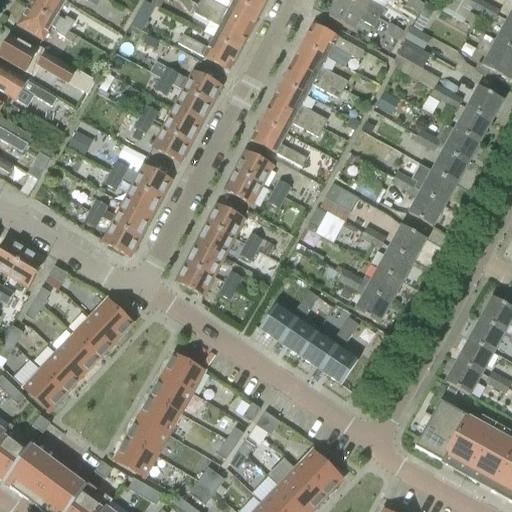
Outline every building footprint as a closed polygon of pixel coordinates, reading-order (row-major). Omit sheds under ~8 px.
[(57,0),(33,0),(28,9),(69,33),(74,24),(66,19),(64,22),(57,18),(65,4),(57,0)] [(249,34),(259,15),(233,1),(230,0),(206,0),(206,1),(204,0),(201,0),(198,7),(249,34)] [(259,15),(267,0),(233,0),(233,1),(259,15)] [(378,20),(342,0),(339,0),(328,20),(353,33),(359,22),(373,30),(378,20)] [(371,0),(342,0),(378,20),(383,11),(370,3),(371,0)] [(423,6),(412,0),(408,0),(403,9),(418,17),(419,14),(423,6)] [(463,0),(448,0),(442,12),(462,24),(470,10),(468,9),(470,4),(463,0)] [(472,0),(468,9),(480,15),(486,6),(474,0),(472,0)] [(494,21),(504,27),(511,31),(511,4),(505,1),(498,13),(494,21)] [(143,3),(130,27),(141,33),(155,9),(143,3)] [(423,6),(419,14),(429,20),(434,11),(424,5),(423,6)] [(498,13),(486,6),(480,15),(493,22),(498,13)] [(218,29),(213,40),(239,53),(249,34),(198,7),(193,16),(218,29)] [(65,41),(69,33),(28,9),(17,28),(42,43),(51,28),(58,33),(56,35),(65,41)] [(394,16),(389,26),(402,33),(407,24),(394,16)] [(396,43),(402,33),(389,26),(383,36),(396,43)] [(362,54),(338,41),(312,27),(301,47),(327,61),(343,69),(349,58),(357,63),(362,54)] [(511,31),(504,27),(493,47),(511,57),(511,31)] [(412,30),(405,42),(422,52),(428,40),(412,30)] [(69,33),(65,41),(76,47),(80,39),(69,33)] [(154,51),(158,42),(146,36),(142,45),(154,51)] [(228,73),(239,53),(213,40),(207,50),(182,37),(177,46),(202,59),(228,73)] [(66,84),(74,72),(37,50),(35,54),(10,39),(0,55),(0,59),(33,79),(39,68),(66,84)] [(429,57),(404,43),(396,57),(421,71),(429,57)] [(321,71),(327,61),(301,47),(291,66),(341,93),(346,84),(321,71)] [(509,83),(511,77),(511,57),(493,47),(482,68),(477,65),(473,74),(483,80),(488,72),(509,83)] [(341,93),(291,66),(281,85),(307,99),(312,88),(337,101),(341,93)] [(0,94),(27,110),(33,99),(51,110),(56,102),(0,68),(0,94)] [(160,81),(172,87),(177,76),(166,70),(160,81)] [(210,108),(220,88),(193,74),(188,82),(177,76),(172,87),(183,93),(210,108)] [(99,91),(97,95),(106,100),(109,96),(105,95),(113,80),(106,76),(98,91),(99,91)] [(86,97),(95,83),(89,79),(80,94),(86,97)] [(172,87),(160,81),(154,93),(166,99),(172,87)] [(307,99),(281,85),(270,105),(321,131),(325,123),(301,110),(307,99)] [(428,99),(441,107),(448,94),(436,87),(428,99)] [(466,111),(490,124),(502,103),(478,90),(466,111)] [(172,113),(200,127),(210,108),(183,93),(172,113)] [(461,101),(448,94),(441,107),(454,114),(461,101)] [(0,130),(10,137),(27,147),(31,139),(0,120),(0,109),(2,107),(0,105),(0,130)] [(321,131),(270,105),(260,124),(286,138),(292,127),(316,140),(321,131)] [(139,119),(151,126),(157,114),(145,108),(139,119)] [(490,124),(466,111),(455,132),(478,145),(490,124)] [(162,132),(189,146),(200,127),(172,113),(162,132)] [(151,126),(139,119),(133,130),(146,136),(151,126)] [(347,129),(354,132),(359,123),(352,120),(347,129)] [(286,138),(260,124),(250,144),(276,158),(276,157),(300,170),(305,161),(281,148),(286,138)] [(0,141),(5,145),(10,137),(0,130),(0,141)] [(189,146),(162,132),(152,151),(179,166),(189,146)] [(429,138),(420,132),(413,144),(422,150),(429,138)] [(478,145),(455,132),(443,153),(467,166),(478,145)] [(83,158),(92,142),(75,133),(66,149),(83,158)] [(438,143),(429,138),(422,150),(432,155),(438,143)] [(50,161),(56,150),(50,146),(43,148),(39,155),(50,161)] [(432,174),(455,187),(467,166),(443,153),(432,174)] [(244,154),(234,174),(261,188),(272,169),(244,154)] [(14,168),(0,160),(0,171),(9,177),(14,168)] [(108,175),(121,182),(128,170),(115,163),(108,175)] [(37,181),(41,174),(32,168),(27,176),(37,181)] [(132,188),(159,202),(170,182),(143,168),(132,188)] [(251,208),(261,188),(234,174),(223,193),(251,208)] [(406,180),(396,174),(390,186),(400,191),(406,180)] [(420,195),(443,208),(455,187),(432,174),(420,195)] [(121,182),(108,175),(103,185),(116,192),(121,182)] [(32,190),(37,182),(29,178),(25,185),(32,190)] [(351,182),(348,189),(354,192),(378,206),(385,193),(360,179),(356,185),(351,182)] [(416,185),(406,180),(400,191),(410,197),(413,191),(416,185)] [(290,189),(277,183),(271,194),(284,200),(290,189)] [(149,221),(159,202),(132,188),(122,207),(149,221)] [(349,214),(356,202),(332,188),(325,201),(349,214)] [(410,197),(409,198),(416,202),(420,195),(413,191),(410,197)] [(284,200),(271,194),(266,204),(278,211),(284,200)] [(443,208),(420,195),(416,202),(408,217),(432,230),(443,208)] [(101,220),(107,209),(95,203),(89,214),(101,220)] [(149,221),(122,207),(112,226),(139,240),(149,221)] [(206,227),(233,241),(243,222),(216,207),(206,227)] [(318,230),(326,216),(315,210),(308,225),(318,230)] [(101,220),(89,214),(84,224),(83,225),(95,231),(101,220)] [(139,240),(112,226),(102,245),(129,260),(139,240)] [(195,246),(223,260),(233,241),(206,227),(195,246)] [(401,229),(389,251),(413,264),(425,242),(401,229)] [(360,241),(369,247),(375,235),(366,230),(360,241)] [(244,247),(255,253),(262,241),(250,235),(244,247)] [(375,235),(369,247),(379,252),(385,241),(375,235)] [(0,248),(0,272),(8,278),(25,252),(5,240),(0,248)] [(223,260),(195,246),(185,265),(212,280),(223,260)] [(250,264),(255,253),(244,247),(238,257),(250,264)] [(284,253),(285,253),(273,247),(267,259),(278,265),(284,253)] [(389,251),(378,271),(401,284),(413,264),(389,251)] [(44,263),(25,252),(8,278),(28,290),(44,263)] [(212,280),(185,265),(175,285),(202,299),(212,280)] [(285,267),(282,272),(289,276),(292,271),(285,267)] [(62,285),(67,277),(54,268),(48,277),(62,285)] [(328,268),(324,275),(337,283),(341,276),(328,268)] [(337,283),(347,288),(354,274),(345,269),(341,276),(337,283)] [(364,279),(360,286),(390,304),(401,284),(378,271),(371,283),(364,279)] [(235,292),(241,280),(230,274),(224,286),(235,292)] [(364,279),(354,274),(347,288),(356,293),(360,286),(364,279)] [(235,292),(224,286),(218,297),(230,303),(235,292)] [(356,293),(363,297),(354,314),(378,327),(390,304),(360,286),(356,293)] [(13,296),(2,290),(0,293),(0,303),(6,307),(13,296)] [(41,290),(32,304),(41,309),(49,295),(41,290)] [(307,295),(302,303),(311,310),(318,301),(308,294),(307,295)] [(480,322),(503,335),(511,318),(511,311),(492,300),(480,322)] [(106,302),(89,320),(116,345),(132,327),(106,302)] [(301,304),(295,312),(305,319),(311,310),(302,303),(301,304)] [(41,309),(32,304),(24,318),(33,323),(41,309)] [(275,307),(259,331),(280,346),(296,322),(275,307)] [(116,345),(89,320),(72,337),(99,362),(116,345)] [(347,321),(341,330),(351,337),(357,328),(347,321)] [(296,322),(280,346),(300,359),(316,335),(296,322)] [(503,335),(480,322),(469,343),(492,356),(503,335)] [(12,329),(4,342),(14,349),(22,335),(12,329)] [(341,330),(335,339),(340,342),(345,346),(351,337),(341,330)] [(316,335),(300,359),(320,372),(336,348),(316,335)] [(56,355),(82,380),(99,362),(72,337),(56,355)] [(14,349),(4,342),(0,348),(0,358),(6,362),(14,349)] [(492,356),(469,343),(457,364),(481,377),(492,356)] [(336,348),(320,372),(341,387),(357,363),(336,348)] [(66,397),(82,380),(56,355),(39,372),(66,397)] [(160,378),(192,396),(204,374),(173,356),(160,378)] [(481,377),(457,364),(445,385),(469,398),(481,377)] [(66,397),(39,372),(22,390),(49,415),(66,397)] [(485,386),(495,391),(501,380),(491,375),(485,386)] [(0,391),(6,397),(13,389),(1,378),(0,379),(0,391)] [(180,417),(192,396),(160,378),(149,399),(180,417)] [(504,396),(507,391),(510,385),(501,380),(495,391),(504,396)] [(25,400),(13,389),(6,397),(18,408),(25,400)] [(464,398),(460,403),(468,408),(471,402),(464,398)] [(149,399),(137,420),(168,438),(180,417),(149,399)] [(414,449),(442,465),(446,459),(503,491),(511,495),(511,444),(439,404),(414,449)] [(259,411),(251,406),(242,419),(250,425),(259,411)] [(264,415),(255,428),(270,438),(279,425),(264,415)] [(42,436),(49,425),(39,418),(32,428),(42,436)] [(0,439),(9,427),(0,419),(0,439)] [(168,438),(137,420),(125,441),(156,459),(168,438)] [(12,476),(32,449),(35,445),(9,427),(0,439),(0,481),(2,484),(9,474),(12,476)] [(234,430),(225,443),(233,449),(242,436),(234,430)] [(247,440),(237,454),(246,459),(255,446),(247,440)] [(156,459),(125,441),(113,462),(144,480),(156,459)] [(233,449),(225,443),(216,457),(224,462),(233,449)] [(58,469),(32,449),(12,476),(9,474),(2,484),(1,485),(30,506),(58,469)] [(294,471),(325,500),(341,483),(311,453),(294,471)] [(246,459),(237,454),(228,467),(237,473),(246,459)] [(104,482),(112,471),(101,464),(94,474),(104,482)] [(65,511),(84,488),(58,469),(30,506),(38,511),(65,511)] [(198,483),(206,490),(216,477),(207,471),(198,483)] [(294,471),(278,488),(302,511),(313,511),(325,500),(294,471)] [(216,477),(206,490),(215,496),(224,484),(216,477)] [(141,500),(147,489),(133,481),(127,492),(141,500)] [(197,502),(206,490),(198,483),(188,495),(197,502)] [(104,511),(105,511),(112,502),(86,484),(84,488),(65,511),(104,511)] [(261,506),(267,511),(302,511),(278,488),(261,506)] [(161,497),(147,489),(141,500),(155,508),(161,497)] [(215,496),(206,490),(197,502),(206,508),(215,496)] [(174,511),(188,511),(191,509),(178,499),(171,509),(174,511)]
